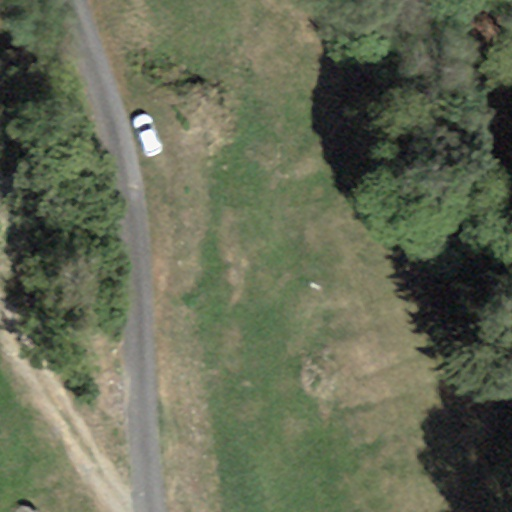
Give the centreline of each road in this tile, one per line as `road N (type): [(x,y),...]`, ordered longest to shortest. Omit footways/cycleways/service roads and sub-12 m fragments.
road 1 (unclassified): [(71,0),(139,274),(159,511)]
road 2 (track): [(0,326),(150,511)]
